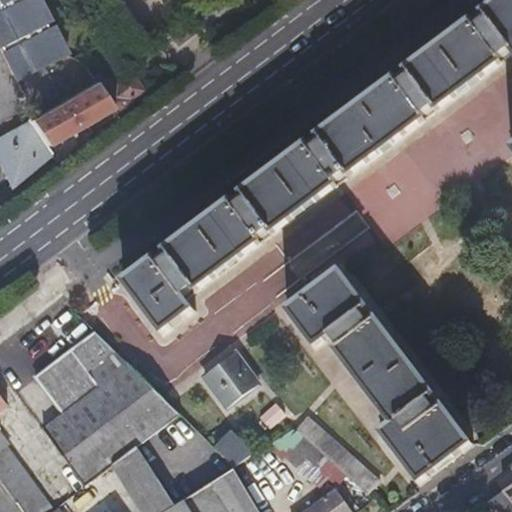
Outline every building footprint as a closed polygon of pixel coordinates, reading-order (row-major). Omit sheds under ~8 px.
[(0,0),(0,54),(9,73),(60,48),(36,0),(0,0)] [(123,282),(144,309),(165,336),(197,312),(188,300),(392,146),(511,56),(511,0),(505,0),(310,144),(123,282)] [(57,147),(114,108),(97,85),(88,73),(24,117),(51,153),(54,157),(61,152),(57,147)] [(114,108),(119,115),(131,106),(129,99),(141,89),(130,73),(115,84),(105,79),(97,85),(114,108)] [(51,153),(24,117),(0,135),(0,162),(11,183),(51,153)] [(287,312),(302,331),(317,350),(329,340),(392,423),(381,433),(421,484),(474,446),(341,271),(287,312)] [(38,379),(65,414),(128,365),(101,330),(38,379)] [(205,378),(216,394),(228,409),(259,385),(236,355),(205,378)] [(86,486),(113,466),(139,446),(159,431),(179,416),(128,365),(65,414),(45,430),(86,486)] [(366,493),(372,486),(378,480),(305,418),(296,430),(304,437),(327,458),(366,493)] [(233,469),(243,462),(253,455),(230,433),(213,450),(233,469)] [(7,446),(0,436),(0,479),(24,511),(52,511),(53,511),(27,479),(5,449),(7,446)] [(307,479),(327,458),(304,437),(285,458),(307,479)] [(113,466),(141,511),(258,511),(233,469),(177,506),(139,446),(113,466)] [(511,511),(511,486),(502,494),(511,506),(511,511)] [(305,511),(351,511),(335,490),(305,511)] [(495,511),(511,511),(511,506),(502,494),(489,504),(495,511)]
